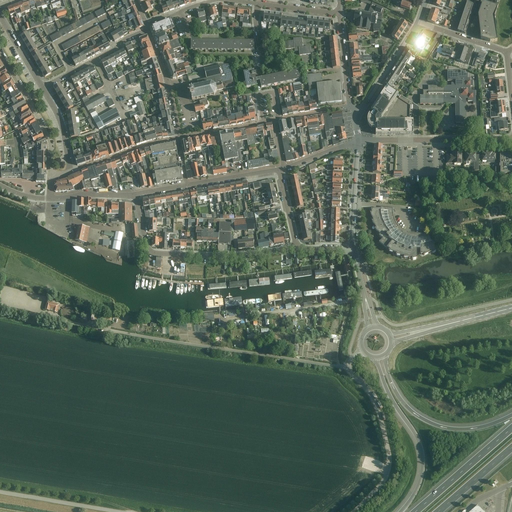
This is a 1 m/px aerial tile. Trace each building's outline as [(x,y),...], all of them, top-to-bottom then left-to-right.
[(34,0),(28,0),(27,1),(30,10),(30,11),(31,16),(34,15),(32,9),(35,8),(35,10),(37,9),(34,0)] [(44,0),(46,4),(46,5),(50,4),(51,6),(49,7),(51,10),(53,9),(53,8),(52,6),(49,0),(44,0)] [(145,0),(140,2),(142,6),(145,13),(152,10),(151,6),(154,5),(151,0),(145,0)] [(166,3),(169,11),(174,9),(170,0),(168,0),(169,0),(170,0),(170,2),(166,3)] [(173,0),(170,0),(174,9),(179,7),(177,0),(176,0),(175,0),(173,1),(173,0)] [(412,5),(412,3),(406,0),(405,1),(404,1),(404,0),(397,0),(399,1),(398,3),(402,4),(401,7),(409,10),(410,10),(411,7),(410,6),(411,5),(412,5)] [(22,3),(24,12),(25,13),(30,11),(30,10),(27,1),(22,3)] [(118,14),(135,6),(133,1),(125,5),(126,7),(122,9),(122,10),(119,11),(119,13),(118,14)] [(457,31),(464,33),(473,5),(467,2),(457,31)] [(169,11),(166,3),(165,3),(165,4),(161,6),(163,13),(169,11)] [(355,11),(353,21),(357,21),(356,28),(369,30),(370,24),(373,24),(373,28),(373,32),(380,32),(382,20),(384,8),(372,3),(369,10),(371,10),(371,14),(355,11)] [(497,37),(495,37),(492,17),(496,6),(484,3),(480,16),(482,35),(480,35),(481,39),(490,42),(497,41),(497,37)] [(17,4),(12,6),(18,23),(21,22),(18,15),(21,14),(17,4)] [(18,23),(12,6),(7,8),(10,16),(13,15),(16,23),(18,23)] [(135,6),(118,14),(119,18),(121,17),(122,20),(128,17),(130,21),(132,20),(140,17),(135,6)] [(67,14),(65,7),(58,9),(60,17),(67,14)] [(210,18),(218,15),(216,7),(212,8),(212,9),(208,10),(210,18)] [(431,9),(429,15),(440,19),(441,16),(438,15),(439,12),(431,9)] [(202,17),(205,16),(203,10),(197,12),(201,25),(204,24),(202,17)] [(441,19),(440,19),(429,15),(427,21),(435,24),(436,20),(440,22),(441,19)] [(131,27),(135,26),(136,29),(144,26),(141,20),(140,17),(132,20),(134,23),(130,25),(131,27)] [(174,28),(170,19),(164,21),(164,22),(158,25),(157,24),(151,26),(155,36),(174,28)] [(325,20),(323,30),(332,31),(332,26),(330,26),(331,20),(325,20)] [(401,21),(398,26),(404,30),(407,25),(401,21)] [(398,26),(395,31),(401,35),(404,30),(398,26)] [(155,37),(157,42),(159,46),(178,39),(174,28),(172,29),(173,35),(170,37),(169,35),(167,36),(165,33),(155,37)] [(114,29),(112,30),(118,40),(124,36),(120,29),(115,32),(114,29)] [(118,40),(112,30),(113,33),(111,35),(109,31),(105,33),(110,42),(114,40),(115,42),(118,40)] [(401,35),(395,31),(391,37),(397,41),(401,35)] [(357,40),(357,37),(364,36),(369,36),(369,32),(358,34),(348,35),(349,41),(357,40)] [(20,37),(24,42),(30,39),(27,33),(20,37)] [(419,34),(417,38),(423,42),(424,40),(428,42),(430,40),(419,34)] [(433,40),(434,41),(430,47),(433,49),(437,43),(436,42),(440,36),(437,34),(433,40)] [(104,41),(97,45),(100,53),(110,47),(104,35),(101,36),(104,41)] [(147,35),(139,38),(131,42),(132,45),(140,41),(142,46),(150,43),(147,35)] [(94,46),(91,47),(95,55),(100,53),(97,45),(93,38),(90,39),(94,46)] [(418,46),(415,50),(414,51),(420,54),(424,48),(421,45),(423,42),(417,38),(413,43),(418,46)] [(30,39),(24,42),(27,48),(34,44),(30,39)] [(178,39),(159,46),(160,48),(162,54),(173,50),(180,47),(178,39)] [(128,54),(129,54),(130,56),(131,56),(133,55),(131,51),(133,50),(130,43),(124,45),(128,54)] [(141,53),(142,52),(143,52),(144,52),(152,48),(150,43),(142,46),(140,47),(141,50),(140,51),(141,53)] [(34,44),(27,48),(30,54),(37,50),(34,44)] [(81,63),(77,55),(75,51),(78,49),(76,46),(70,50),(74,58),(72,59),(75,66),(81,63)] [(451,57),(451,55),(452,52),(453,49),(444,46),(441,54),(451,57)] [(452,52),(451,55),(455,56),(454,60),(468,64),(473,49),(468,48),(467,49),(464,48),(462,47),(460,47),(458,46),(456,53),(452,52)] [(86,51),(83,53),(87,60),(95,55),(91,47),(90,47),(86,50),(86,51)] [(407,49),(405,52),(406,52),(414,58),(415,56),(416,57),(418,54),(408,47),(407,49)] [(141,61),(141,63),(155,58),(152,48),(144,52),(143,52),(142,52),(145,60),(141,61)] [(124,50),(118,53),(122,59),(124,58),(125,59),(128,57),(124,50)] [(173,50),(162,54),(164,58),(175,55),(173,50)] [(358,50),(350,51),(351,61),(366,59),(366,56),(360,57),(359,53),(358,53),(358,50)] [(32,55),(35,61),(41,57),(38,51),(32,55)] [(405,52),(402,57),(398,62),(405,66),(412,71),(413,68),(406,64),(411,57),(414,58),(406,52),(405,52)] [(80,53),(77,55),(81,63),(87,60),(83,53),(81,55),(80,53)] [(118,53),(113,56),(117,63),(119,62),(119,61),(122,59),(118,53)] [(483,62),(486,55),(479,53),(477,59),(483,62)] [(175,55),(164,58),(166,63),(174,60),(177,59),(175,55)] [(113,56),(107,59),(111,65),(113,64),(114,65),(117,63),(113,56)] [(41,57),(35,61),(38,66),(45,63),(41,57)] [(489,65),(489,64),(493,65),(491,68),(495,69),(498,59),(491,57),(490,60),(487,59),(486,64),(489,65)] [(155,58),(141,63),(142,65),(148,63),(150,67),(157,64),(155,58)] [(101,62),(105,68),(108,75),(107,76),(109,80),(112,78),(110,74),(114,72),(111,65),(107,59),(101,62)] [(174,60),(166,63),(172,79),(177,77),(175,71),(178,71),(176,66),(174,60)] [(398,62),(395,67),(402,72),(405,74),(407,71),(403,69),(405,66),(398,62)] [(45,63),(38,66),(41,72),(48,68),(45,63)] [(188,63),(176,66),(178,71),(175,71),(177,77),(177,78),(191,73),(188,63)] [(189,87),(190,92),(189,92),(190,96),(191,96),(192,100),(193,100),(214,95),(217,91),(224,89),(233,87),(232,80),(232,78),(233,78),(229,65),(218,64),(218,66),(204,70),(206,78),(197,81),(198,85),(189,87)] [(93,66),(87,69),(91,76),(94,75),(96,79),(99,77),(93,66)] [(392,72),(398,77),(402,79),(403,77),(400,75),(402,72),(395,67),(392,72)] [(4,68),(0,70),(0,79),(8,75),(4,68)] [(48,68),(41,72),(45,78),(51,74),(48,68)] [(87,69),(82,72),(85,79),(86,81),(89,80),(87,77),(90,76),(91,76),(87,69)] [(145,80),(161,76),(159,70),(151,72),(146,74),(147,76),(151,75),(152,78),(145,80)] [(451,86),(443,86),(443,94),(448,94),(448,96),(453,96),(453,100),(451,100),(451,104),(455,104),(455,123),(463,123),(463,117),(466,117),(465,99),(467,99),(467,102),(473,102),(473,104),(475,104),(475,91),(470,91),(470,86),(472,86),(472,81),(470,81),(470,78),(467,78),(467,74),(465,74),(465,71),(460,71),(460,74),(455,74),(455,71),(447,71),(447,81),(455,81),(455,83),(451,83),(451,86)] [(82,72),(76,75),(80,83),(83,82),(82,80),(85,79),(82,72)] [(392,72),(388,77),(395,82),(397,83),(398,81),(396,80),(398,78),(400,80),(404,83),(405,81),(402,79),(398,77),(392,72)] [(0,86),(11,80),(8,75),(0,79),(0,86)] [(80,83),(76,75),(71,78),(75,86),(78,84),(79,87),(81,86),(79,82),(80,82),(80,83)] [(316,85),(318,102),(318,104),(319,104),(341,102),(339,83),(322,84),(321,75),(306,76),(308,86),(316,85)] [(161,76),(145,80),(147,91),(152,90),(154,89),(155,91),(164,89),(161,76)] [(395,82),(388,77),(384,83),(393,89),(394,88),(392,86),(395,82)] [(495,85),(495,88),(502,87),(502,81),(495,82),(494,79),(488,80),(489,83),(491,83),(492,85),(495,85)] [(15,86),(11,80),(0,86),(2,89),(3,88),(5,92),(15,86)] [(54,88),(57,93),(63,90),(60,84),(54,88)] [(15,86),(5,92),(2,94),(3,97),(5,96),(5,95),(8,93),(8,92),(9,92),(11,95),(18,91),(15,86)] [(419,108),(387,86),(371,109),(373,111),(370,115),(369,118),(369,120),(369,123),(370,125),(372,127),(376,127),(376,135),(395,135),(395,133),(409,133),(409,129),(413,129),(413,131),(419,131),(419,108)] [(443,94),(443,86),(427,86),(427,90),(423,90),(423,96),(420,96),(420,104),(451,104),(451,100),(453,100),(453,96),(448,96),(448,94),(443,94)] [(489,92),(490,99),(497,98),(497,95),(503,94),(502,87),(495,88),(496,91),(489,92)] [(154,89),(152,90),(153,94),(158,93),(160,100),(166,98),(164,89),(155,91),(154,89)] [(63,90),(57,93),(60,99),(67,95),(63,90)] [(7,99),(8,102),(20,95),(18,91),(11,95),(10,95),(11,97),(7,99)] [(90,101),(84,104),(88,111),(107,101),(103,94),(90,101)] [(294,94),(296,103),(299,113),(304,112),(303,104),(304,104),(303,104),(303,103),(299,104),(297,94),(294,94)] [(20,95),(8,102),(7,103),(8,105),(12,102),(14,105),(23,100),(20,95)] [(67,95),(60,99),(63,104),(70,101),(67,95)] [(288,115),(286,106),(284,106),(282,98),(280,98),(283,116),(288,115)] [(497,98),(490,99),(489,99),(490,106),(495,105),(495,109),(497,108),(497,109),(505,108),(504,102),(497,103),(496,99),(497,99),(497,98)] [(11,106),(13,111),(26,105),(23,100),(14,105),(11,106)] [(204,106),(208,105),(207,100),(199,101),(200,105),(194,106),(196,112),(205,110),(204,106)] [(292,100),(290,100),(291,104),(290,104),(293,114),(299,113),(296,103),(293,103),(292,100)] [(70,101),(63,104),(67,110),(73,106),(70,101)] [(310,103),(309,102),(309,103),(310,111),(319,109),(319,104),(318,104),(318,102),(310,103)] [(140,116),(146,114),(142,103),(136,105),(140,116)] [(9,114),(12,119),(16,116),(18,116),(29,109),(26,105),(13,111),(14,112),(9,114)] [(229,108),(226,108),(228,120),(229,120),(230,126),(237,125),(235,115),(234,114),(231,114),(230,112),(229,112),(229,108)] [(234,114),(235,115),(237,125),(244,123),(242,114),(241,111),(241,108),(239,108),(240,114),(235,115),(234,114)] [(242,108),(241,108),(241,111),(242,114),(244,123),(250,122),(248,114),(244,115),(243,111),(242,108)] [(498,112),(490,112),(490,118),(498,117),(498,114),(505,113),(505,108),(497,109),(498,112)] [(29,109),(18,116),(21,121),(32,115),(29,109)] [(99,129),(120,118),(115,109),(94,120),(99,129)] [(212,110),(209,111),(210,118),(211,122),(212,122),(213,128),(213,129),(219,128),(217,118),(217,120),(214,120),(214,117),(213,117),(212,110)] [(158,116),(159,120),(170,117),(169,111),(162,113),(162,117),(160,118),(159,116),(158,116)] [(210,118),(209,111),(207,111),(208,122),(205,122),(204,120),(202,120),(203,130),(213,128),(212,122),(211,122),(210,118)] [(326,114),(323,115),(325,133),(326,138),(331,137),(345,134),(344,128),(342,111),(331,114),(331,113),(326,114)] [(131,118),(134,117),(137,126),(136,126),(139,136),(142,134),(142,133),(141,134),(140,131),(142,130),(141,125),(139,120),(136,116),(135,112),(129,114),(131,118)] [(32,115),(21,121),(23,124),(20,126),(21,127),(28,123),(34,119),(32,115)] [(323,115),(317,116),(320,132),(319,130),(323,130),(325,129),(325,133),(323,115)] [(317,116),(306,118),(308,128),(309,137),(320,135),(320,132),(317,116)] [(500,118),(494,119),(494,122),(499,122),(500,131),(507,130),(507,122),(504,123),(504,121),(500,121),(500,118)] [(301,119),(295,120),(297,128),(300,127),(301,133),(302,137),(300,137),(301,146),(299,146),(301,158),(306,156),(304,137),(303,135),(303,131),(301,119)] [(294,120),(285,121),(287,126),(288,126),(289,133),(293,132),(294,135),(296,135),(295,130),(294,120)] [(282,135),(283,142),(289,141),(287,126),(285,121),(278,123),(281,135),(282,135)] [(21,131),(21,132),(18,133),(20,136),(22,135),(24,138),(21,139),(23,143),(33,139),(34,142),(44,137),(36,123),(29,127),(27,128),(21,131)] [(147,123),(141,125),(142,130),(146,142),(156,139),(154,129),(153,124),(148,126),(147,123)] [(155,124),(153,124),(154,129),(156,139),(157,139),(157,140),(163,138),(162,133),(162,131),(161,127),(158,128),(158,127),(156,128),(155,124)] [(270,147),(276,146),(272,124),(265,125),(267,132),(270,131),(271,138),(268,138),(270,147)] [(264,125),(256,127),(258,136),(261,135),(261,138),(264,138),(264,137),(263,136),(266,135),(265,129),(265,130),(264,125)] [(121,126),(113,128),(115,135),(123,132),(121,126)] [(139,136),(136,126),(132,127),(136,146),(146,142),(142,130),(140,131),(141,134),(142,133),(142,134),(139,136)] [(165,127),(161,127),(162,131),(162,133),(163,138),(168,137),(174,136),(173,129),(167,130),(167,126),(165,127)] [(256,127),(251,128),(254,142),(255,144),(259,143),(258,136),(256,127)] [(251,128),(244,129),(246,140),(248,146),(255,144),(254,142),(251,128)] [(244,129),(233,132),(236,150),(239,149),(240,149),(240,148),(238,142),(246,140),(244,129)] [(233,132),(219,134),(222,147),(223,151),(224,161),(232,159),(233,163),(241,162),(240,158),(239,149),(236,150),(233,132)] [(346,140),(345,134),(331,137),(332,140),(333,145),(336,143),(339,141),(346,140)] [(117,142),(120,152),(129,148),(125,135),(122,136),(123,139),(117,142)] [(128,135),(125,135),(129,148),(135,146),(133,138),(129,139),(128,135)] [(209,136),(204,137),(207,148),(207,151),(210,150),(210,153),(211,157),(214,157),(213,155),(211,146),(209,136)] [(34,142),(31,143),(26,145),(27,148),(33,146),(37,144),(38,146),(47,142),(44,137),(34,142)] [(199,138),(192,139),(194,152),(196,160),(199,159),(198,153),(202,153),(199,138)] [(192,139),(186,140),(189,156),(192,156),(192,153),(194,152),(192,139)] [(112,144),(111,144),(115,154),(120,152),(117,142),(114,143),(113,140),(111,141),(112,144)] [(186,140),(181,141),(185,161),(190,160),(189,156),(186,140)] [(289,141),(283,142),(286,162),(294,160),(293,155),(294,160),(299,158),(297,153),(292,155),(289,141)] [(36,147),(36,152),(37,152),(46,152),(47,142),(38,146),(36,147)] [(157,145),(149,147),(151,155),(152,157),(152,158),(152,159),(157,159),(158,163),(151,164),(153,175),(152,176),(154,185),(182,180),(177,152),(177,153),(176,152),(177,152),(175,142),(157,145)] [(89,155),(84,157),(86,163),(93,161),(90,155),(91,155),(90,152),(87,143),(85,144),(86,148),(89,155)] [(107,145),(105,146),(109,156),(115,154),(111,144),(107,145)] [(96,148),(97,150),(100,158),(109,156),(105,146),(105,145),(96,148)] [(4,147),(0,147),(0,158),(4,159),(4,150),(10,150),(10,147),(4,148),(4,147)] [(149,147),(144,149),(146,157),(149,156),(151,163),(153,162),(152,159),(152,158),(152,157),(151,155),(149,147)] [(81,149),(77,150),(73,151),(74,155),(77,166),(86,163),(84,157),(81,149)] [(97,150),(90,152),(91,155),(93,160),(100,158),(97,150)] [(139,151),(134,152),(138,164),(140,172),(140,174),(142,174),(141,168),(139,169),(138,164),(141,163),(142,166),(143,166),(139,151)] [(242,152),(244,163),(245,170),(248,169),(248,170),(269,166),(268,156),(267,154),(264,155),(264,157),(264,159),(247,162),(247,161),(250,160),(249,151),(242,152)] [(37,152),(36,152),(32,153),(32,156),(37,156),(37,159),(37,164),(46,164),(46,152),(37,152)] [(130,161),(129,161),(131,165),(132,169),(131,165),(135,164),(138,172),(140,172),(138,164),(134,152),(127,155),(130,161)] [(466,162),(466,164),(469,164),(469,162),(474,162),(474,171),(479,171),(479,155),(475,155),(476,153),(469,153),(469,152),(465,152),(465,156),(466,156),(466,162)] [(496,163),(496,153),(492,153),(492,152),(482,152),(482,161),(487,161),(487,163),(496,163)] [(500,152),(500,174),(511,172),(511,158),(511,159),(511,152),(500,152)] [(461,164),(461,153),(453,153),(453,156),(447,156),(447,164),(453,164),(461,164)] [(131,165),(129,161),(127,155),(121,158),(123,164),(126,163),(128,167),(129,167),(130,170),(132,169),(131,165)] [(333,161),(333,165),(342,166),(342,160),(340,160),(340,156),(334,156),(329,158),(328,161),(333,161)] [(120,158),(115,160),(117,168),(119,173),(119,175),(122,174),(121,172),(119,168),(124,166),(120,158)] [(201,161),(196,162),(197,164),(198,169),(199,169),(201,177),(207,176),(206,168),(202,169),(202,167),(201,161)] [(110,162),(105,163),(107,171),(109,175),(112,187),(113,189),(118,189),(114,175),(110,162)] [(192,171),(190,171),(191,179),(195,178),(200,177),(198,169),(197,164),(191,164),(192,171)] [(18,169),(12,169),(12,177),(23,177),(22,168),(22,165),(18,165),(18,169)] [(95,166),(87,169),(91,182),(93,189),(96,188),(100,188),(99,185),(101,184),(98,176),(98,174),(95,166)] [(213,175),(227,173),(226,167),(213,169),(213,175)] [(27,168),(22,168),(23,177),(23,179),(26,179),(26,180),(33,180),(33,172),(27,173),(27,171),(27,168)] [(4,170),(4,172),(1,172),(1,178),(12,177),(12,169),(7,169),(7,170),(4,170)] [(81,172),(85,186),(86,189),(87,189),(93,189),(91,182),(87,169),(81,172)] [(46,171),(34,171),(34,174),(35,174),(35,175),(36,175),(36,182),(46,183),(46,171)] [(81,172),(73,175),(75,185),(76,185),(80,183),(82,190),(86,189),(85,186),(81,172)] [(141,188),(147,186),(144,173),(142,174),(142,175),(139,176),(141,188)] [(67,186),(68,191),(75,191),(73,187),(76,185),(75,185),(73,175),(68,178),(69,186),(67,186)] [(109,175),(104,176),(107,188),(112,187),(109,175)] [(58,192),(68,191),(67,186),(69,186),(68,178),(55,182),(53,187),(54,191),(56,192),(58,192)] [(267,194),(262,195),(275,192),(273,185),(271,179),(261,182),(253,184),(250,184),(251,190),(266,187),(267,194)] [(247,181),(241,182),(243,190),(246,190),(247,195),(249,195),(247,181)] [(224,185),(219,186),(220,194),(224,194),(225,203),(227,202),(224,185)] [(275,192),(262,195),(263,198),(264,198),(265,201),(276,198),(275,192)] [(149,206),(150,208),(150,210),(156,209),(154,197),(142,199),(144,207),(149,206)] [(84,206),(84,207),(84,212),(87,212),(87,207),(91,207),(91,208),(96,208),(97,201),(92,201),(92,199),(85,198),(85,206),(84,206)] [(276,198),(265,201),(263,201),(264,204),(269,203),(271,208),(276,207),(275,205),(277,204),(276,198)] [(100,213),(104,213),(105,214),(105,215),(108,215),(108,214),(108,209),(105,209),(105,210),(104,210),(104,202),(98,202),(98,208),(102,208),(101,212),(100,212),(100,213)] [(132,222),(132,204),(121,204),(121,222),(132,222)] [(396,228),(398,227),(397,225),(396,224),(395,222),(394,220),(393,218),(393,216),(392,214),(392,212),(392,210),(392,208),(387,208),(384,207),(382,211),(381,211),(381,209),(371,209),(372,213),(370,213),(373,220),(372,221),(371,221),(376,228),(375,228),(374,229),(380,235),(379,236),(390,244),(387,248),(389,250),(389,251),(388,251),(396,254),(396,255),(396,256),(404,257),(403,258),(412,258),(412,260),(417,259),(417,250),(420,250),(420,254),(424,254),(424,255),(431,252),(432,253),(432,254),(436,251),(432,241),(431,242),(430,239),(428,235),(427,234),(427,235),(422,234),(409,233),(404,233),(404,232),(403,232),(402,233),(399,231),(396,228)] [(298,216),(300,222),(307,221),(311,220),(309,211),(301,213),(301,215),(298,216)] [(269,221),(279,219),(277,212),(266,214),(267,218),(269,217),(269,221)] [(254,219),(246,220),(247,230),(255,229),(254,219)] [(218,243),(218,245),(231,245),(231,242),(231,232),(247,230),(246,220),(232,221),(232,223),(219,223),(219,234),(218,234),(218,243)] [(131,225),(132,234),(129,234),(129,237),(132,236),(132,239),(138,239),(137,225),(131,225)] [(86,227),(78,226),(75,240),(86,243),(87,240),(84,239),(86,227)] [(273,235),(273,238),(274,246),(281,245),(281,246),(284,245),(284,244),(282,231),(278,232),(279,234),(273,235)] [(257,241),(259,249),(268,247),(268,245),(270,245),(270,247),(274,246),(273,238),(271,239),(270,233),(267,233),(267,232),(262,233),(263,240),(257,241)] [(169,235),(169,242),(173,242),(173,247),(180,247),(180,241),(174,241),(174,235),(169,235)] [(159,243),(162,243),(162,238),(159,237),(159,239),(152,238),(152,246),(159,246),(159,243)] [(248,237),(245,238),(246,249),(254,248),(253,240),(248,240),(248,237)] [(246,249),(245,238),(242,238),(242,241),(237,242),(238,249),(246,249)] [(270,278),(248,280),(249,287),(270,285),(270,278)] [(247,281),(228,283),(229,289),(247,287),(247,281)] [(226,282),(207,285),(208,291),(227,289),(226,282)] [(57,313),(59,305),(47,302),(45,309),(48,310),(49,306),(55,308),(54,312),(57,313)]
